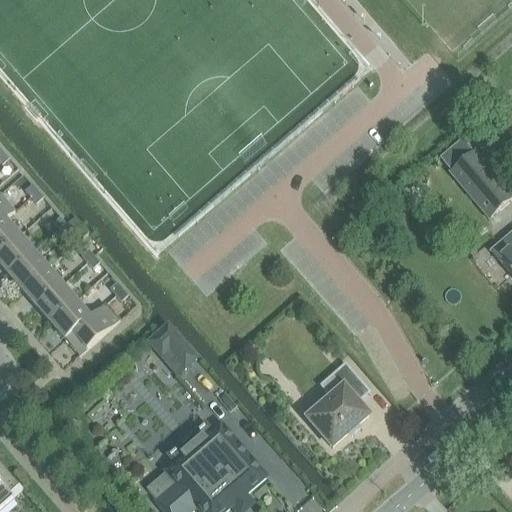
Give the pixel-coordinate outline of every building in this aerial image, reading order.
[(37,121),(41,117),(33,108),(29,111),(37,121)] [(472,154),(461,142),(439,161),(450,173),(448,175),(488,223),(511,201),(511,196),(474,152),(472,154)] [(5,156),(0,160),(0,164),(4,168),(11,162),(5,156)] [(26,194),(32,201),(39,194),(33,188),(26,194)] [(39,194),(32,201),(37,207),(44,201),(39,194)] [(0,228),(7,223),(16,215),(1,198),(0,198),(0,228)] [(54,227),(60,233),(67,227),(62,220),(54,227)] [(0,228),(0,255),(20,238),(7,223),(0,228)] [(73,233),(72,234),(80,244),(90,235),(82,225),(73,233)] [(67,227),(60,233),(66,240),(72,234),(73,233),(67,227)] [(511,233),(489,254),(511,281),(511,233)] [(0,255),(0,266),(9,277),(34,254),(20,238),(0,255)] [(83,259),(88,266),(96,259),(90,253),(83,259)] [(9,277),(23,293),(49,271),(34,254),(9,277)] [(96,259),(88,266),(94,272),(101,266),(96,259)] [(23,293),(37,309),(63,287),(49,271),(23,293)] [(111,291),(117,298),(124,292),(118,285),(111,291)] [(37,309),(51,326),(77,303),(63,287),(37,309)] [(124,292),(117,298),(122,305),(130,298),(124,292)] [(51,326),(65,342),(91,319),(77,303),(51,326)] [(91,319),(65,342),(81,359),(121,324),(106,306),(91,319)] [(170,328),(150,345),(163,360),(171,354),(187,372),(199,362),(170,328)] [(366,392),(369,396),(370,395),(346,367),(322,389),(332,401),(308,421),(333,450),(370,419),(355,402),(366,392)] [(156,505),(162,511),(195,511),(198,510),(199,511),(228,511),(232,509),(235,511),(236,511),(249,502),(245,498),(266,480),(221,428),(167,474),(167,475),(148,492),(157,503),(156,505)] [(0,511),(3,511),(15,502),(10,496),(20,487),(0,463),(0,511)]
